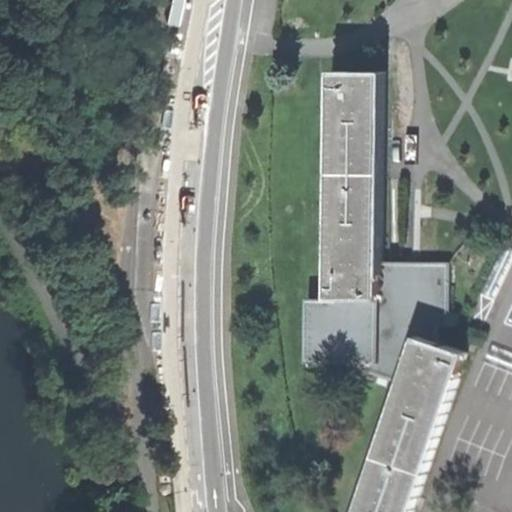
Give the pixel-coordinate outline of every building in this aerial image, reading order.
[(177,50),(180,33),(173,32),(170,49),(177,50)] [(332,298),(382,299),(383,261),(385,72),(335,70),(332,298)] [(511,262),(511,246),(509,245),(487,289),(496,293),(511,262)] [(308,362),(361,362),(361,370),(405,382),(421,337),(419,336),(419,334),(442,341),(442,325),(452,325),(452,261),(404,261),(383,261),(382,299),(332,298),(309,298),(308,362)] [(414,511),(469,351),(442,341),(419,334),(419,336),(421,337),(405,382),(361,511),(414,511)] [(511,355),(488,346),(484,356),(511,367),(511,355)]
